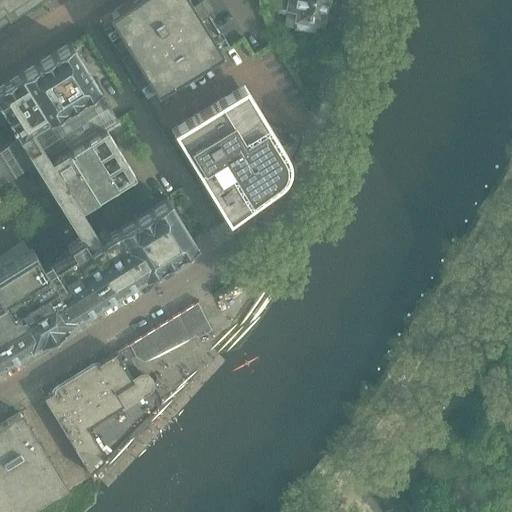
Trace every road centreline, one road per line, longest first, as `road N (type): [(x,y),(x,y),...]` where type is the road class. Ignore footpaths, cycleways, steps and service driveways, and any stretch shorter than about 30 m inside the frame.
road 1 (residential): [(0,397),(278,216),(330,131),(365,0)]
road 2 (residential): [(322,511),(389,425),(511,230)]
